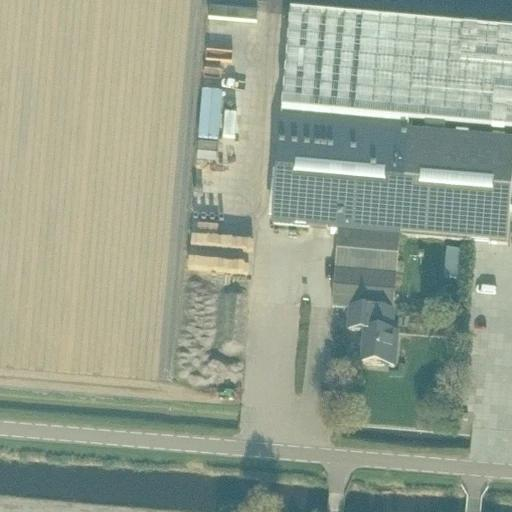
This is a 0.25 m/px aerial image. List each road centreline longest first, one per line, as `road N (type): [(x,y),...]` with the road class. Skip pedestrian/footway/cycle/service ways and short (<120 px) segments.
road 1 (track): [(199,0),(160,395),(0,381)]
road 2 (unclassified): [(511,474),(0,430)]
road 3 (track): [(266,417),(281,261),(251,258),(277,0)]
